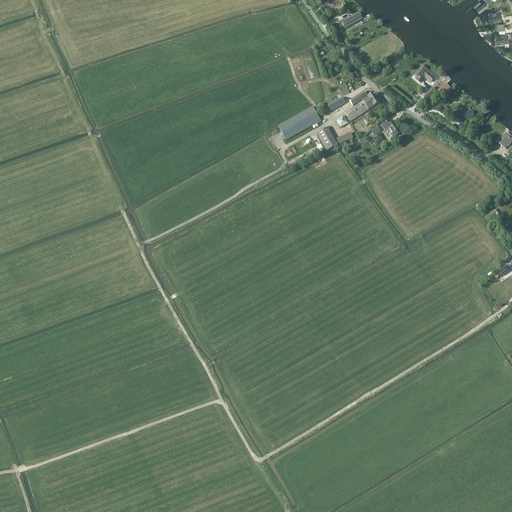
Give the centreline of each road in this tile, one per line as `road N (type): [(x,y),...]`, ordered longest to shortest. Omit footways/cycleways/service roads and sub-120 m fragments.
road 1 (track): [(166,300),(138,245),(284,166),(279,149),(327,123),(368,82)]
road 2 (track): [(261,459),(220,399),(16,471),(0,427)]
road 3 (track): [(261,459),(511,300)]
road 4 (unclassified): [(511,184),(379,92),(303,0)]
road 5 (track): [(138,245),(91,138),(118,135)]
road 6 (track): [(88,131),(33,0)]
